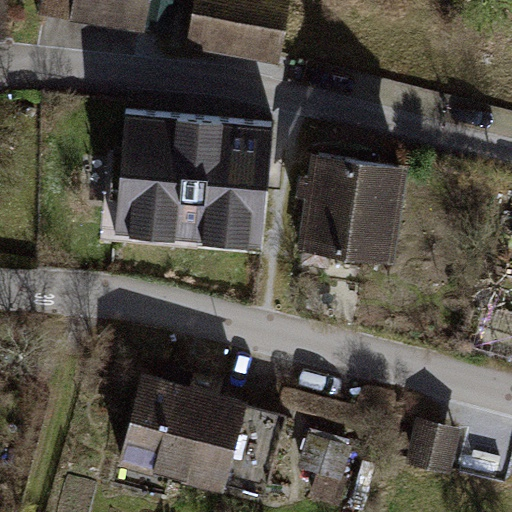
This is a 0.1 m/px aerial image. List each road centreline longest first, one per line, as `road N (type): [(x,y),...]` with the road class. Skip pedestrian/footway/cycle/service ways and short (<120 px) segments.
road 1 (unclassified): [(0,291),(180,313),(511,398)]
road 2 (residential): [(0,76),(88,69),(403,124),(511,152)]
